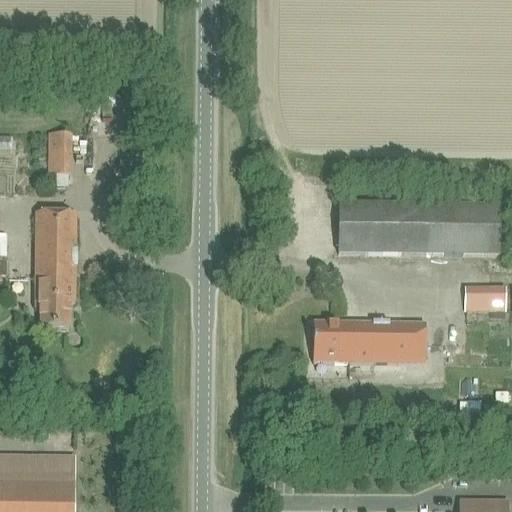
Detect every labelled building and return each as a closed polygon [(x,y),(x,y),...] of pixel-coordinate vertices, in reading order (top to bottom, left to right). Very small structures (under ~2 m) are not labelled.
[(70,179),(70,138),(47,138),(47,179),(70,179)] [(339,208),(338,257),(499,259),(500,210),(339,208)] [(74,306),(75,218),(35,217),(34,314),(40,314),(39,335),(50,335),(50,334),(68,334),(68,306),(74,306)] [(464,292),(464,315),(504,315),(504,292),(464,292)] [(424,368),(424,328),(312,326),(312,366),(424,368)] [(0,511),(72,511),(73,488),(73,460),(0,459),(0,511)]
